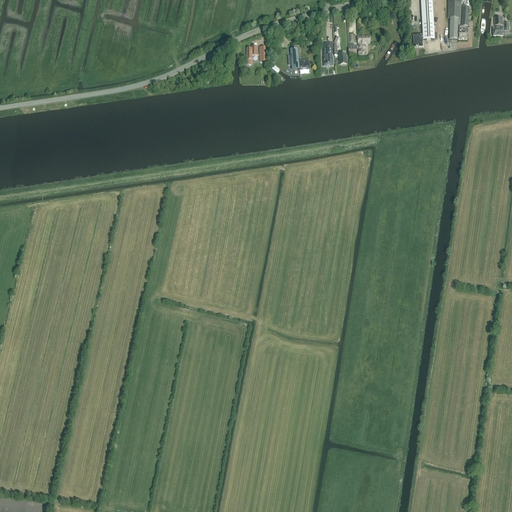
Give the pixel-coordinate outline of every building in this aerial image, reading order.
[(423,40),(434,40),(432,0),(421,0),(423,36),(422,36),(411,36),(411,49),(422,48),(422,40),(423,40)] [(458,19),(460,19),(460,0),(448,0),(448,19),(450,19),(449,40),(457,41),(458,19)] [(468,34),(468,29),(466,29),(466,27),(468,27),(469,7),(463,7),(461,27),(459,27),(459,34),(458,33),(458,40),(468,40),(468,34)] [(504,24),(503,25),(502,18),(495,19),(495,26),(496,28),(493,29),(493,37),(503,37),(503,31),(504,31),(504,32),(509,32),(509,24),(504,24)] [(354,47),(354,44),(355,44),(355,35),(348,35),(349,44),(349,49),(349,54),(356,54),(356,49),(359,49),(359,58),(366,58),(366,55),(368,55),(368,45),(370,44),(370,36),(358,36),(358,45),(359,47),(354,47)] [(324,67),(333,67),(333,57),(332,57),(332,49),(331,49),(331,43),(325,43),(325,49),(323,49),(324,58),(323,58),(324,67)] [(252,49),(247,50),(247,65),(252,65),(252,56),(257,56),(257,47),(252,47),(252,49)] [(299,61),(298,49),(290,49),(292,70),(299,69),(299,71),(310,70),(309,60),(299,61)]
